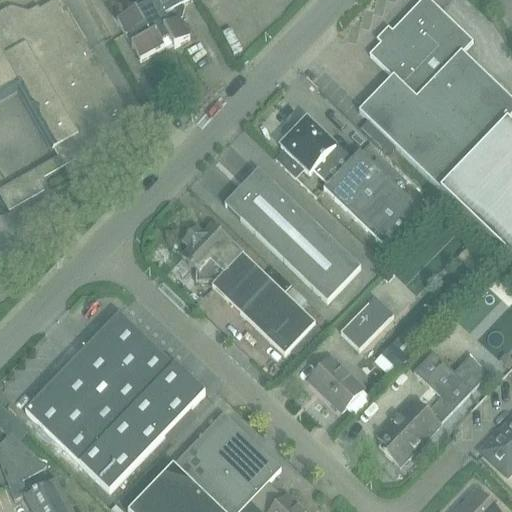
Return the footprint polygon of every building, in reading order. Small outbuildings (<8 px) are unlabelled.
[(0,98),(19,88),(30,108),(29,109),(30,109),(31,109),(42,129),(41,129),(42,130),(43,130),(54,150),(53,150),(54,151),(60,162),(84,149),(83,147),(95,140),(99,146),(132,127),(60,0),(27,19),(28,21),(15,28),(6,12),(0,15),(0,98)] [(154,0),(150,0),(146,3),(148,6),(117,24),(126,40),(133,36),(147,60),(146,60),(147,61),(164,51),(161,45),(169,41),(174,50),(190,42),(173,13),(164,17),(154,0)] [(144,0),(146,3),(150,0),(154,0),(164,17),(173,13),(196,0),(195,0),(144,0)] [(382,91),(359,115),(440,194),(511,262),(511,128),(511,104),(462,56),(473,45),(426,0),(424,0),(391,35),(391,42),(385,49),(381,45),(369,58),(393,81),(393,91),(382,91)] [(190,39),(212,28),(201,9),(180,20),(190,39)] [(303,127),(301,126),(292,135),(294,136),(280,151),(284,154),(275,163),(314,200),(323,191),(350,164),(307,123),(303,127)] [(359,154),(350,164),(323,191),(396,261),(431,224),(359,154)] [(258,174),(225,209),(327,307),(360,272),(258,174)] [(0,193),(0,196),(9,213),(42,194),(32,176),(0,193)] [(212,285),(215,287),(243,259),(239,255),(236,258),(225,248),(228,245),(211,229),(203,237),(197,231),(183,245),(190,251),(182,259),(189,266),(188,267),(191,270),(192,269),(198,275),(198,284),(195,284),(195,285),(212,285)] [(473,253),(488,267),(496,258),(481,244),(473,253)] [(315,328),(243,259),(215,287),(212,291),(284,360),(315,328)] [(340,336),(359,354),(392,319),(373,302),(340,336)] [(25,416),(80,469),(109,497),(205,398),(175,369),(174,371),(119,318),(25,416)] [(440,402),(426,416),(439,428),(489,377),(470,358),(454,376),(433,355),(413,376),(440,402)] [(330,362),(323,369),(309,384),(327,401),(326,402),(341,416),(363,394),(342,375),(343,374),(330,362)] [(369,409),(387,393),(380,386),(363,402),(369,409)] [(388,451),(383,456),(400,471),(440,429),(439,428),(426,416),(414,404),(378,441),(388,451)] [(223,418),(174,469),(218,511),(274,511),(285,501),(268,486),(281,473),(223,418)] [(482,455),(506,479),(511,472),(511,423),(505,431),(504,430),(499,436),(500,436),(482,455)] [(30,511),(69,511),(55,486),(52,487),(44,473),(46,470),(11,437),(0,447),(0,466),(14,504),(25,498),(27,501),(25,502),(30,511)] [(218,511),(174,469),(173,468),(131,511),(218,511)] [(494,511),(476,494),(459,511),(494,511)] [(298,511),(286,500),(285,501),(274,511),(298,511)]
